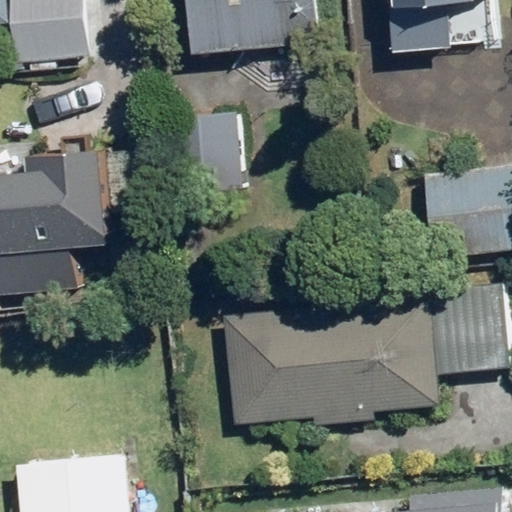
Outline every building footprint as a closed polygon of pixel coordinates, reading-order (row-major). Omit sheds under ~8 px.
[(0,0),(0,23),(3,23),(7,64),(86,56),(80,0),(0,0)] [(196,0),(202,52),(335,39),(331,0),(196,0)] [(398,0),(403,48),(463,43),(459,0),(398,0)] [(169,113),(174,192),(251,187),(246,109),(169,113)] [(0,170),(0,292),(94,287),(91,244),(124,242),(118,148),(60,152),(61,167),(0,170)] [(511,161),(432,170),(441,255),(511,247),(511,161)] [(231,312),(242,419),(448,398),(445,368),(511,361),(511,273),(375,287),(376,297),(231,312)] [(143,511),(139,455),(27,464),(30,511),(143,511)] [(511,511),(511,474),(418,483),(420,498),(276,511),(511,511)]
